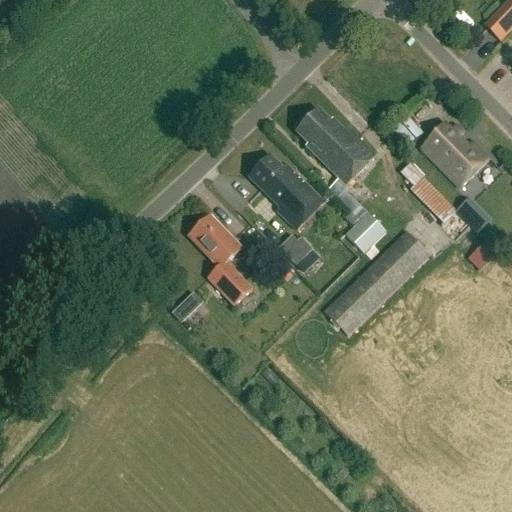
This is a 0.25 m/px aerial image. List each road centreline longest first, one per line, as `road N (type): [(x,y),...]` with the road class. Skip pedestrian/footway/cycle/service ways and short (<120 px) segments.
road 1 (tertiary): [(0,370),(372,0)]
road 2 (tertiary): [(511,130),(384,0)]
